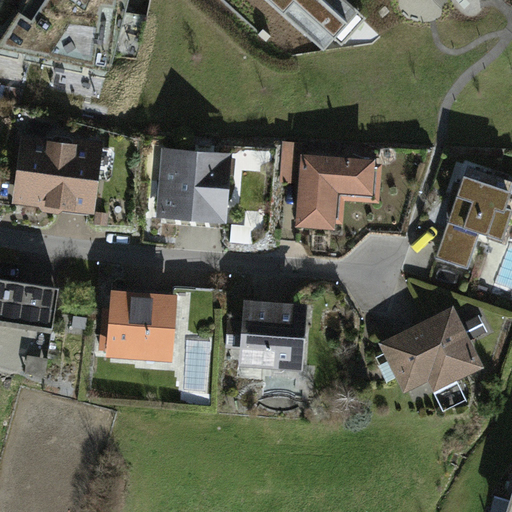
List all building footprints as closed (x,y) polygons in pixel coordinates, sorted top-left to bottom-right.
[(116,0),(27,0),(0,42),(0,48),(110,72),(116,0)] [(347,0),(268,0),(327,53),(363,13),(347,0)] [(107,156),(24,145),(15,212),(98,223),(107,156)] [(238,161),(168,157),(163,229),(234,234),(238,161)] [(511,182),(459,164),(430,248),(471,262),(485,222),(511,231),(511,182)] [(379,170),(304,166),(300,235),(340,237),(341,205),(377,207),(379,170)] [(63,290),(0,282),(0,330),(57,338),(63,290)] [(185,303),(113,297),(107,367),(178,373),(185,303)] [(312,312),(248,307),(242,375),(307,380),(312,312)] [(454,315),(387,351),(416,405),(483,369),(454,315)] [(471,342),(487,335),(479,318),(463,325),(471,342)]
